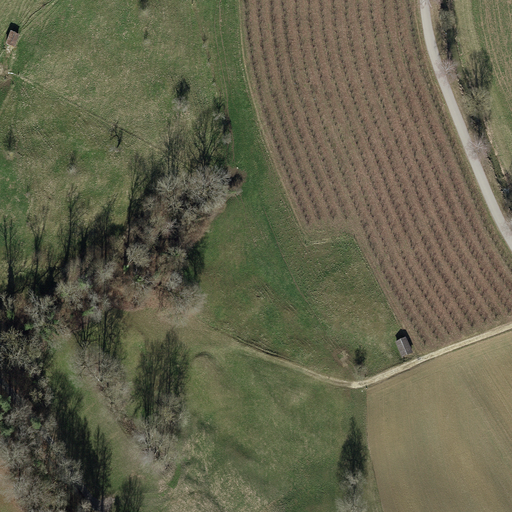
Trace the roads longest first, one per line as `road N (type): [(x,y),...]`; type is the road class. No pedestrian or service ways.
road 1 (track): [(424,0),(433,50),(511,235)]
road 2 (track): [(99,511),(37,413),(0,380)]
road 3 (track): [(511,326),(365,385)]
